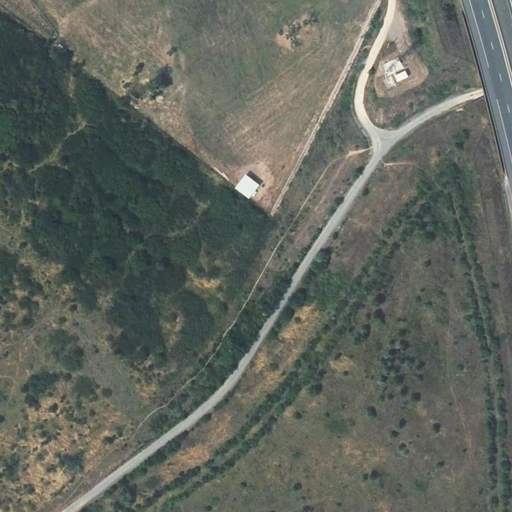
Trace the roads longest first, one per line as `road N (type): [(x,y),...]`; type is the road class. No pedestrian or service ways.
road 1 (track): [(383,148),(237,375),(68,511)]
road 2 (track): [(383,148),(359,103),(390,0)]
road 3 (track): [(511,87),(436,108),(383,148)]
road 4 (motorway): [(481,0),(511,117)]
